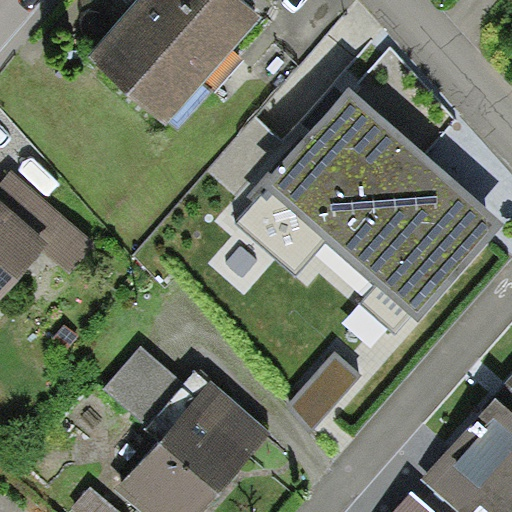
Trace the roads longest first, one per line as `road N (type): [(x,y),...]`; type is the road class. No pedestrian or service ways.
road 1 (residential): [(511,286),(311,511)]
road 2 (residential): [(511,138),(387,0)]
